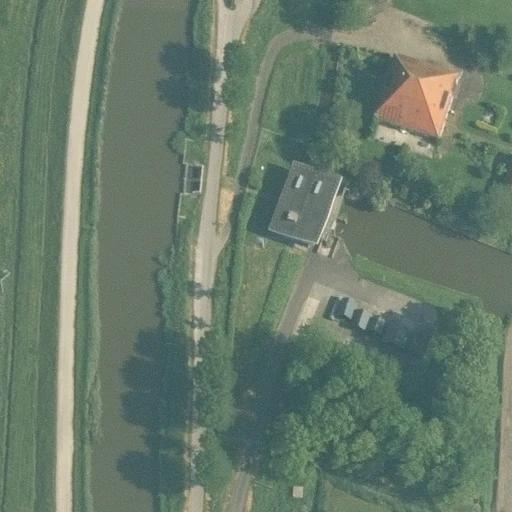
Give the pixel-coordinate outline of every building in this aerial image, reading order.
[(376,119),(438,139),(458,76),(396,56),(376,119)] [(511,162),(501,195),(511,198),(511,162)] [(315,250),(321,234),(337,192),(296,177),(274,235),(315,250)] [(348,283),(342,297),(369,308),(375,294),(348,283)] [(310,328),(321,289),(309,286),(297,324),(310,328)] [(416,330),(427,312),(407,300),(396,318),(416,330)]
